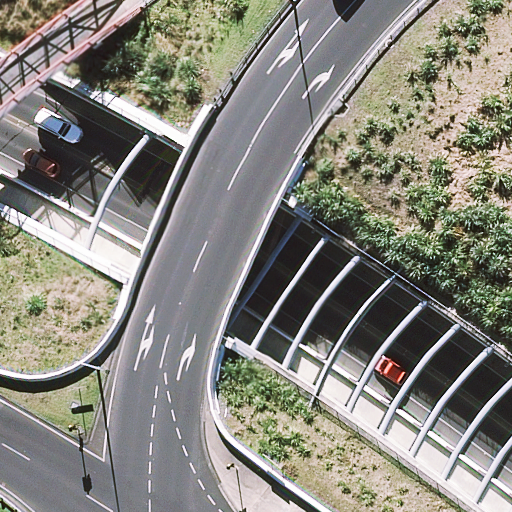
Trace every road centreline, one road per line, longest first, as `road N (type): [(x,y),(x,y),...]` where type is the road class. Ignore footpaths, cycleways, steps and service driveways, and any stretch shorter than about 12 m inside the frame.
road 1 (secondary): [(511,422),(434,363),(183,207),(0,117)]
road 2 (trunk): [(150,511),(154,418),(187,277),(273,103),(357,0)]
road 3 (primary): [(115,511),(0,441)]
